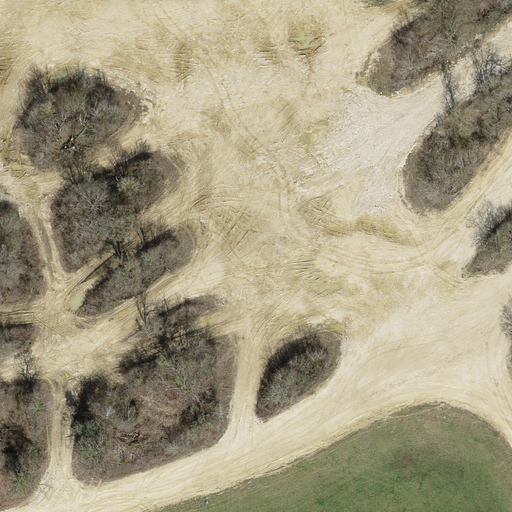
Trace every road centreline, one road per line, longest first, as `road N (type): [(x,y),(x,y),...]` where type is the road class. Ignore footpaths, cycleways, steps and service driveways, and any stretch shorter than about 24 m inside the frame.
road 1 (track): [(511,53),(306,223),(62,355),(0,369)]
road 2 (track): [(217,0),(241,77),(306,223),(511,421)]
road 3 (track): [(511,292),(441,349),(250,452),(69,511)]
road 4 (track): [(31,189),(62,287),(58,511)]
road 5 (track): [(241,77),(31,189),(0,186)]
road 6 (track): [(511,162),(387,299)]
road 7 (track): [(53,0),(0,121)]
